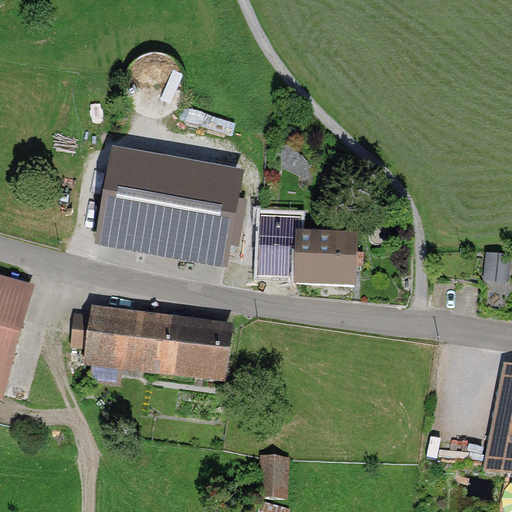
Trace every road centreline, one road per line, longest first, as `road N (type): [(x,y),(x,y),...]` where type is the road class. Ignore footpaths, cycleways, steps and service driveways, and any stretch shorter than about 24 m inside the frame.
road 1 (unclassified): [(0,252),(104,280),(511,338)]
road 2 (track): [(417,323),(434,227),(413,193),(325,117),(267,49),(246,0)]
